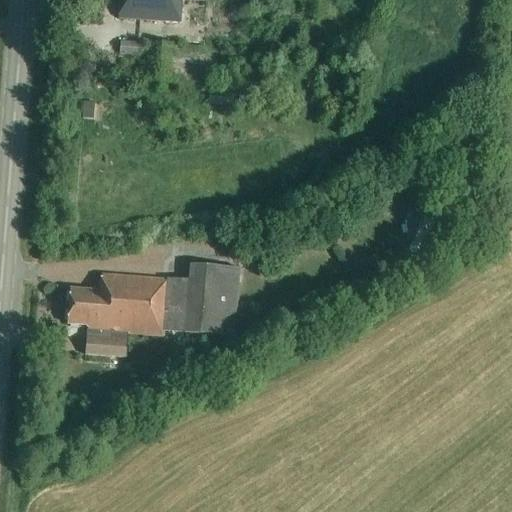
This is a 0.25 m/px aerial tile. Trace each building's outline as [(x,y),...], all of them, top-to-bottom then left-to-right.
[(182,2),(207,3),(206,0),(120,0),(119,20),(180,24),(182,2)] [(120,43),(119,56),(140,57),(141,44),(120,43)] [(175,82),(177,49),(177,47),(147,45),(145,80),(175,82)] [(177,49),(175,82),(214,85),(216,53),(203,53),(203,51),(177,49)] [(423,219),(407,255),(418,260),(433,224),(423,219)] [(189,283),(167,281),(101,276),(100,293),(70,291),(68,326),(87,327),(85,357),(126,360),(128,336),(163,338),(163,333),(233,339),(240,271),(190,266),(189,283)]
